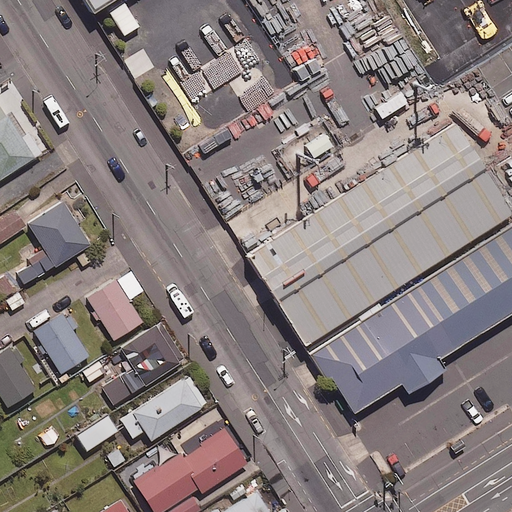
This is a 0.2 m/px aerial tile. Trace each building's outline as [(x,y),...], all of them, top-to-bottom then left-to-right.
[(105,0),(80,0),(87,11),(105,0)] [(401,92),(375,109),(382,120),(408,103),(401,92)] [(33,158),(41,153),(28,131),(22,135),(8,111),(4,114),(0,107),(0,178),(33,159),(33,158)] [(452,122),(243,255),(300,345),(509,212),(452,122)] [(324,131),(303,145),(313,161),(335,146),(324,131)] [(214,148),(208,138),(183,153),(189,163),(214,148)] [(224,187),(211,195),(228,222),(241,214),(224,187)] [(24,283),(38,275),(41,273),(55,265),(56,266),(90,244),(63,202),(28,224),(45,250),(29,260),(31,263),(17,272),(24,283)] [(0,243),(25,227),(14,210),(0,218),(0,243)] [(511,223),(306,352),(322,378),(327,377),(350,412),(397,383),(404,393),(443,368),(437,358),(511,310),(511,223)] [(143,291),(130,271),(87,298),(113,340),(142,322),(128,300),(143,291)] [(0,299),(14,291),(5,276),(0,278),(0,299)] [(89,356),(63,314),(35,332),(61,373),(89,356)] [(185,360),(161,323),(122,347),(128,357),(146,385),(185,360)] [(0,352),(0,396),(7,408),(35,389),(20,366),(26,362),(14,343),(8,347),(0,352)] [(141,387),(130,370),(103,386),(114,404),(141,387)] [(207,404),(187,374),(119,418),(131,438),(144,430),(151,440),(207,404)] [(118,430),(108,415),(76,436),(86,451),(118,430)] [(252,460),(232,427),(183,457),(180,452),(132,481),(151,511),(161,511),(166,510),(166,511),(196,511),(200,510),(193,498),(252,460)] [(278,511),(269,511),(256,491),(226,510),(222,504),(210,511),(288,511),(286,508),(278,511)] [(128,511),(120,499),(100,511),(128,511)]
